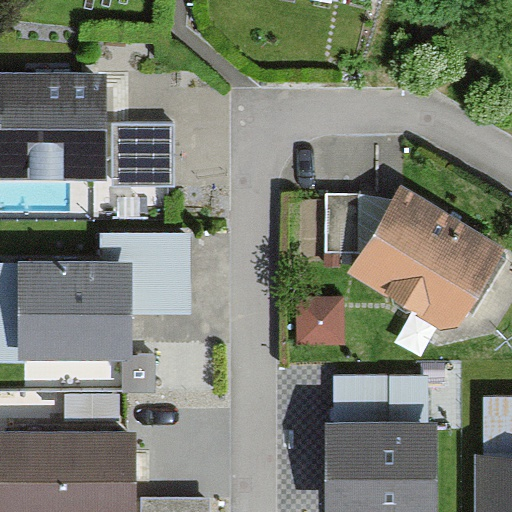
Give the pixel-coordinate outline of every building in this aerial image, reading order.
[(118,79),(0,74),(0,178),(164,185),(166,126),(117,124),(118,79)] [(511,279),(511,252),(413,193),(361,280),(471,346),(511,279)] [(110,239),(110,266),(0,264),(0,367),(160,369),(161,318),(198,319),(199,240),(110,239)] [(351,307),(307,306),(305,350),(349,352),(351,307)] [(463,511),(465,432),(345,429),(342,511),(463,511)] [(158,505),(157,438),(13,439),(13,511),(218,511),(218,504),(158,505)] [(511,511),(511,466),(490,466),(490,511),(511,511)]
